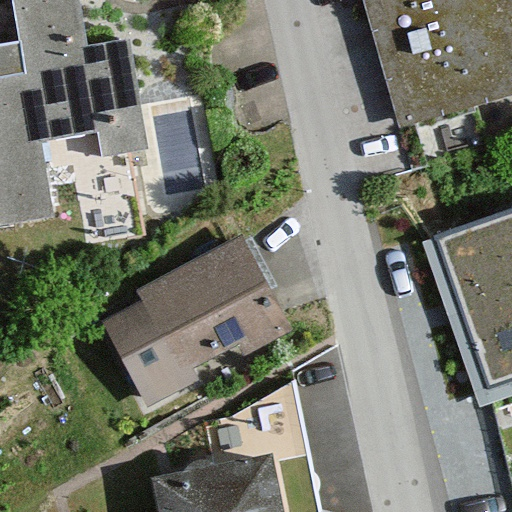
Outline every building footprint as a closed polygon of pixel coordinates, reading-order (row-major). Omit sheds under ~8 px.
[(0,205),(4,226),(56,216),(42,138),(97,128),(104,167),(149,159),(126,31),(82,39),(74,0),(16,0),(23,35),(0,39),(0,205)] [(511,0),(358,0),(412,137),(511,97),(511,49),(503,28),(511,25),(511,0)] [(511,215),(436,239),(484,390),(511,381),(511,215)] [(241,231),(135,284),(181,375),(288,322),(241,231)] [(159,511),(275,511),(264,448),(151,468),(159,511)]
